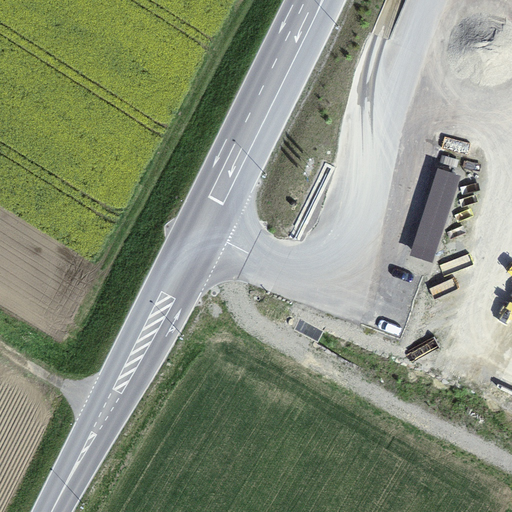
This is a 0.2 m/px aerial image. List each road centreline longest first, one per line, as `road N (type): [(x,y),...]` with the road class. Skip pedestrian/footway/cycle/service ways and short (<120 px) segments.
road 1 (primary): [(54,511),(309,0)]
road 2 (track): [(106,409),(0,344)]
